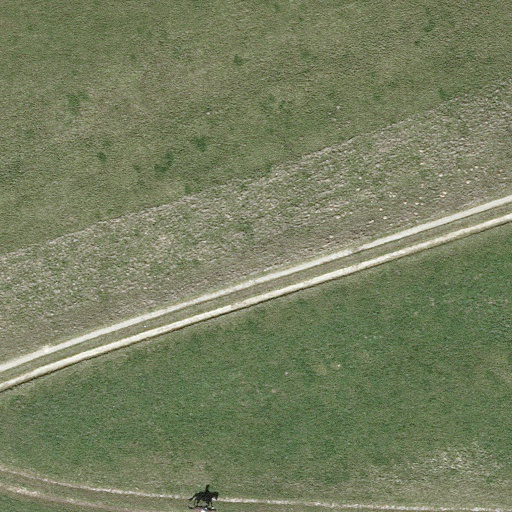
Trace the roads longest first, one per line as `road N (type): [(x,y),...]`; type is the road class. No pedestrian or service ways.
road 1 (track): [(0,384),(511,213)]
road 2 (track): [(0,461),(109,486),(322,511)]
